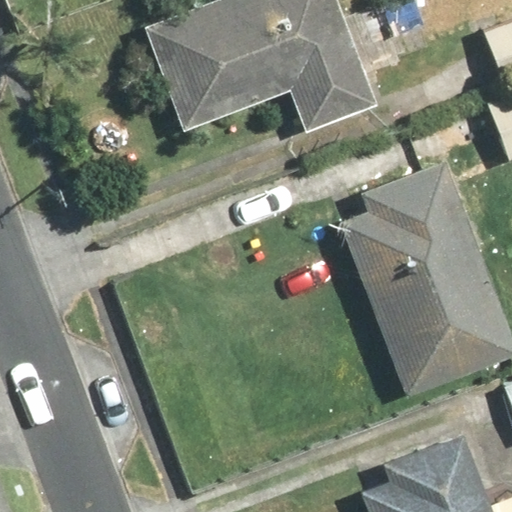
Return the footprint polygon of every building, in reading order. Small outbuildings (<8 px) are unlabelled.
[(318,0),(193,0),(123,25),(160,132),(265,94),(280,134),(357,107),(318,0)] [(511,12),(466,30),(486,82),(511,72),(511,12)] [(511,148),(511,86),(468,103),(488,157),(511,148)] [(495,350),(417,157),(342,187),(349,205),(312,220),(383,395),(495,350)] [(511,374),(488,384),(508,437),(511,435),(511,374)] [(470,511),(441,431),(361,461),(365,473),(328,486),(337,511),(470,511)]
